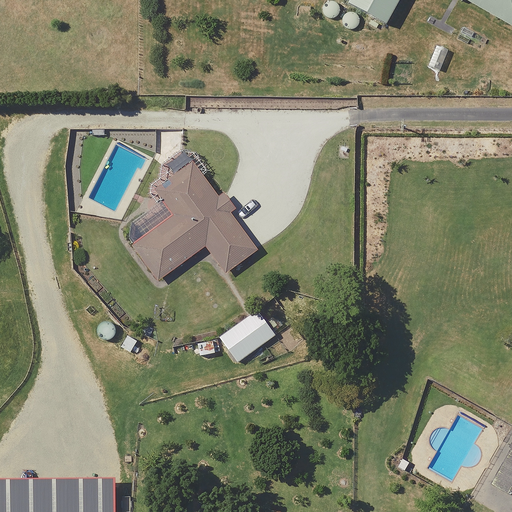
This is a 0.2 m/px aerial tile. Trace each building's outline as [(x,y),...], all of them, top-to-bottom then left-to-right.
[(400,0),(352,0),(349,7),(387,26),(400,0)] [(511,0),(463,0),(511,27),(511,0)] [(217,200),(192,167),(155,195),(162,204),(135,224),(146,239),(133,248),(159,283),(206,248),(226,274),(255,252),(228,216),(236,210),(224,194),(217,200)] [(237,363),(276,335),(257,309),(219,338),(237,363)] [(511,448),(491,487),(510,497),(511,497),(511,448)]
